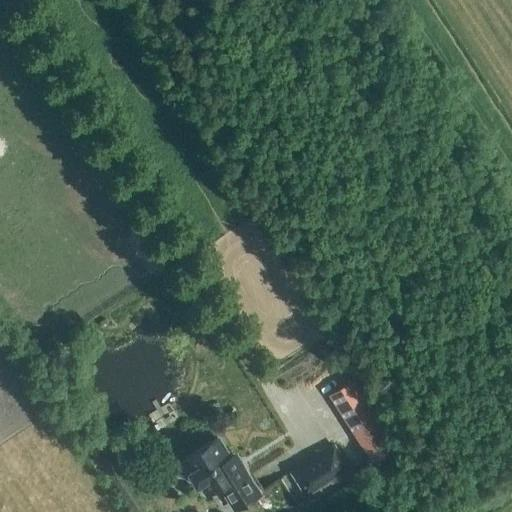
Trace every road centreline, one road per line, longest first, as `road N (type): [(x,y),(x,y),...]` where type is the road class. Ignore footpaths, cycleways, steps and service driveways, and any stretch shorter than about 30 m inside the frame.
road 1 (track): [(455,511),(511,474),(511,161),(405,0)]
road 2 (track): [(20,0),(307,447)]
road 3 (track): [(334,511),(401,469),(435,511)]
